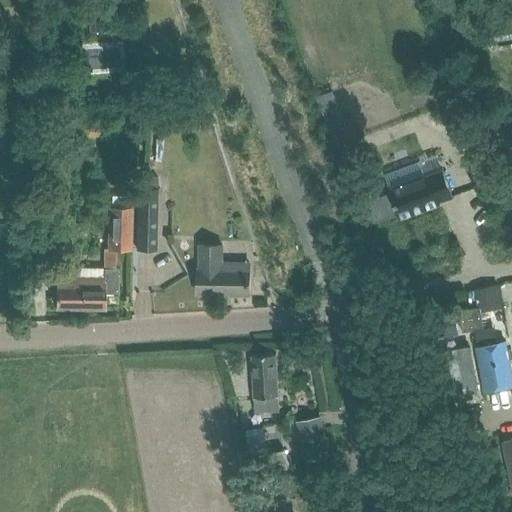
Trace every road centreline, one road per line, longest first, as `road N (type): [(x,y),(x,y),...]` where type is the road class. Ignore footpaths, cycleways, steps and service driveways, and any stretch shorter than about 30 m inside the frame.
road 1 (unclassified): [(0,343),(310,315),(333,301)]
road 2 (unclassified): [(333,301),(222,0)]
road 3 (unclassified): [(370,511),(333,301)]
road 4 (unclassified): [(333,301),(362,285),(511,259)]
